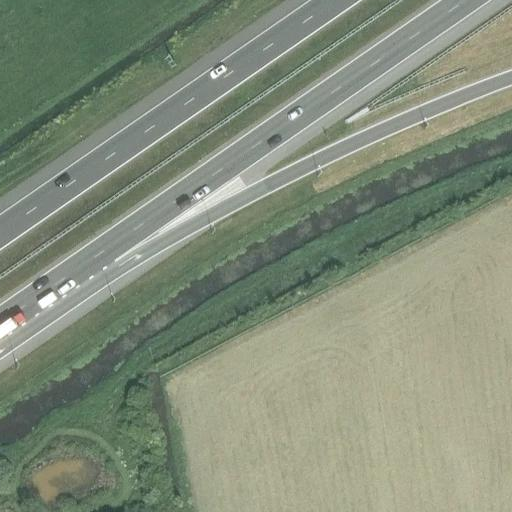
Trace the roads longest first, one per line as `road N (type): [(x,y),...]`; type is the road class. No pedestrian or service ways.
road 1 (motorway): [(92,260),(129,262),(324,158),(511,81)]
road 2 (motorway): [(92,260),(468,0)]
road 3 (motorway): [(335,0),(0,231)]
